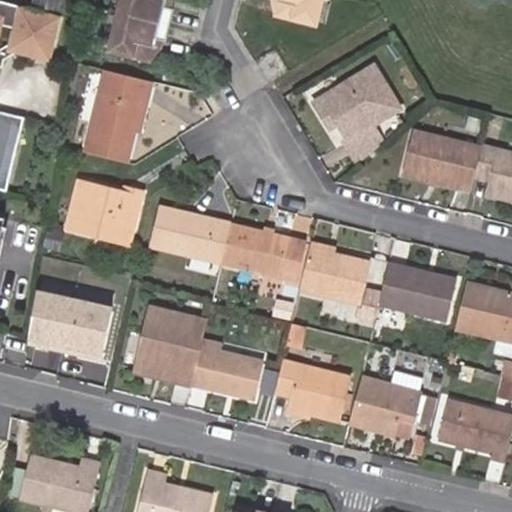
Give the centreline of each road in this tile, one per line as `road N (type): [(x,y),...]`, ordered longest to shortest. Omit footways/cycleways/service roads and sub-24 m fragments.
road 1 (residential): [(221,0),(213,28),(290,172),(343,206),(511,248)]
road 2 (residential): [(366,477),(0,384)]
road 3 (residential): [(366,477),(504,511)]
